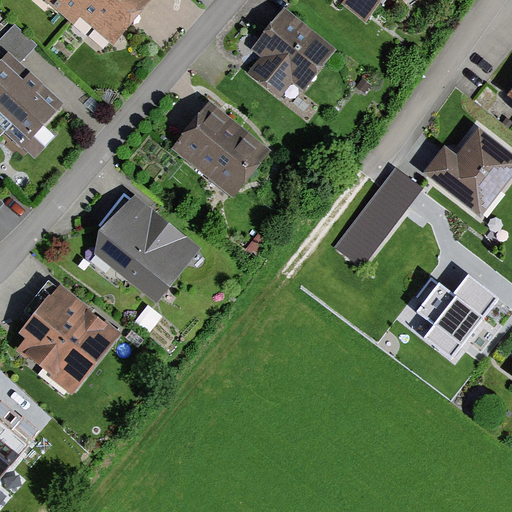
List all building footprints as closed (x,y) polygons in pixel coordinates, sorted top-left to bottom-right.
[(45,0),(74,24),(80,17),(93,0),(45,0)] [(150,0),(93,0),(80,17),(112,44),(150,0)] [(379,0),(355,0),(370,12),(379,0)] [(237,53),(252,63),(241,80),(273,101),(282,88),(299,99),(328,55),(275,20),(269,29),(258,21),(237,53)] [(0,63),(0,131),(34,160),(53,136),(45,130),(62,110),(2,61),(0,63)] [(511,84),(502,98),(511,105),(511,84)] [(213,127),(198,115),(166,154),(223,200),(261,152),(216,120),(213,127)] [(506,167),(465,138),(446,165),(431,155),(416,177),(472,216),(506,167)] [(417,187),(396,171),(340,245),(361,261),(417,187)] [(124,202),(79,236),(82,262),(111,284),(147,304),(157,298),(195,252),(124,202)] [(497,298),(468,277),(455,296),(439,285),(418,313),(433,324),(422,338),(452,359),(497,298)] [(44,287),(8,335),(26,349),(18,359),(69,398),(113,338),(44,287)] [(0,478),(28,445),(0,422),(0,478)]
